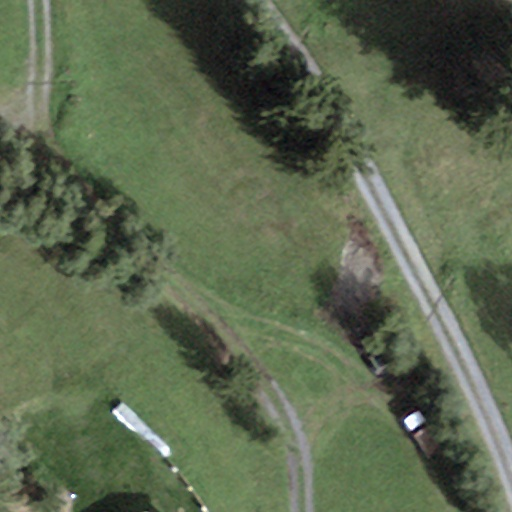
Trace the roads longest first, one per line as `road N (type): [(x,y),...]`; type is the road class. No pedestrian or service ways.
road 1 (track): [(254,0),(385,209),(511,462)]
road 2 (track): [(38,0),(44,60),(31,107),(0,127)]
